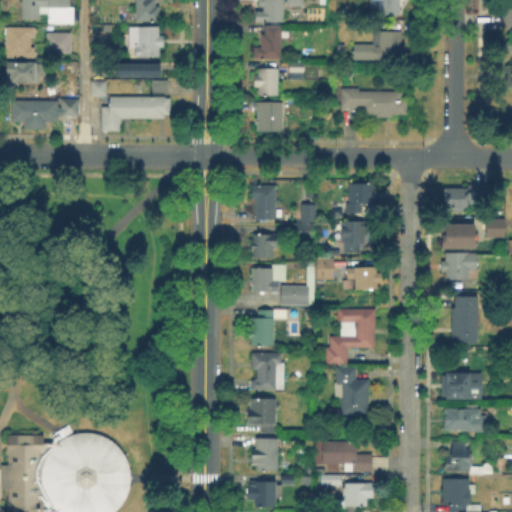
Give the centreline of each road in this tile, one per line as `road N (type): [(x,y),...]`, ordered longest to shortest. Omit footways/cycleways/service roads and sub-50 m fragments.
road 1 (tertiary): [(203,511),(205,0)]
road 2 (residential): [(409,156),(0,155)]
road 3 (residential): [(407,511),(409,156)]
road 4 (residential): [(454,157),(454,0)]
